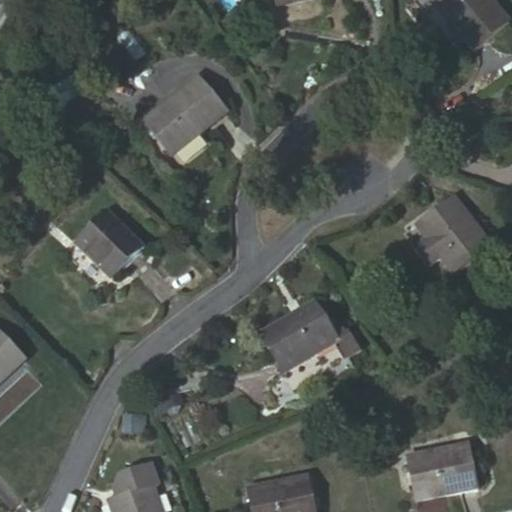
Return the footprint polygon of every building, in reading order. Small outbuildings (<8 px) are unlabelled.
[(261,0),(239,0),(249,55),(301,46),(294,0),(267,0),(261,1),(261,0)] [(477,0),(423,0),(457,53),(496,29),(477,0)] [(65,65),(38,76),(43,90),(71,80),(65,65)] [(192,92),(134,123),(156,163),(212,132),(192,92)] [(436,207),(399,230),(429,283),(467,262),(436,207)] [(104,237),(73,267),(106,303),(138,271),(104,237)] [(291,308),(240,341),(266,381),(318,349),(291,308)] [(342,348),(349,365),(363,360),(356,342),(342,348)] [(117,476),(109,479),(122,511),(171,511),(150,462),(156,460),(148,439),(116,452),(113,466),(117,476)] [(488,485),(478,441),(418,452),(427,497),(488,485)] [(308,467),(252,491),(259,511),(314,511),(324,508),(308,467)]
